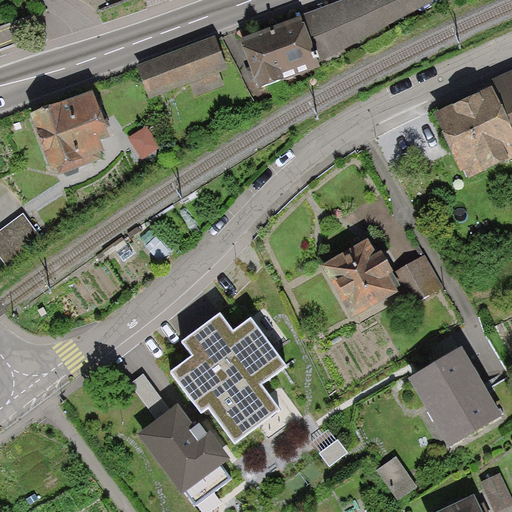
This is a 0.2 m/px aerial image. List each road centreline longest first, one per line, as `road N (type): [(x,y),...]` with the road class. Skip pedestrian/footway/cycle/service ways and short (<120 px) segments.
road 1 (residential): [(26,388),(159,296),(355,118),(511,50)]
road 2 (primary): [(0,93),(252,0)]
